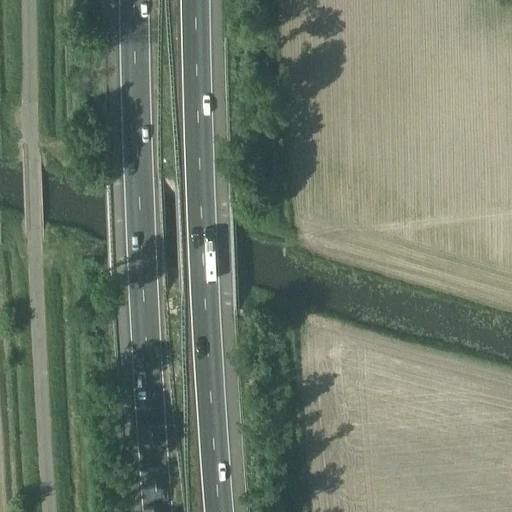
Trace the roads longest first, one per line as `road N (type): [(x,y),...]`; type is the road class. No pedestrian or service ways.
road 1 (unclassified): [(49,511),(35,375),(28,0)]
road 2 (motorway): [(133,0),(157,511)]
road 3 (motorway): [(218,511),(195,0)]
road 4 (track): [(105,511),(80,249),(32,250)]
road 5 (track): [(30,145),(56,143),(78,128),(79,0)]
